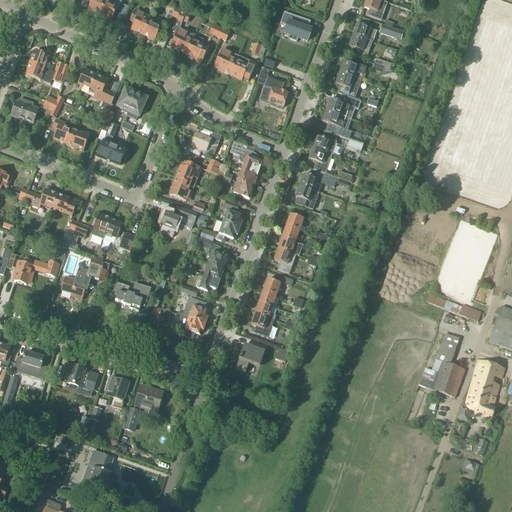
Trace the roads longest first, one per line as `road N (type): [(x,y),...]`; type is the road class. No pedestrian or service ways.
road 1 (residential): [(0,146),(134,194),(179,91)]
road 2 (residential): [(202,382),(282,151)]
road 3 (residential): [(202,382),(0,319)]
road 4 (residential): [(179,91),(24,14)]
road 5 (residential): [(282,151),(337,0)]
road 6 (residential): [(159,511),(202,382)]
